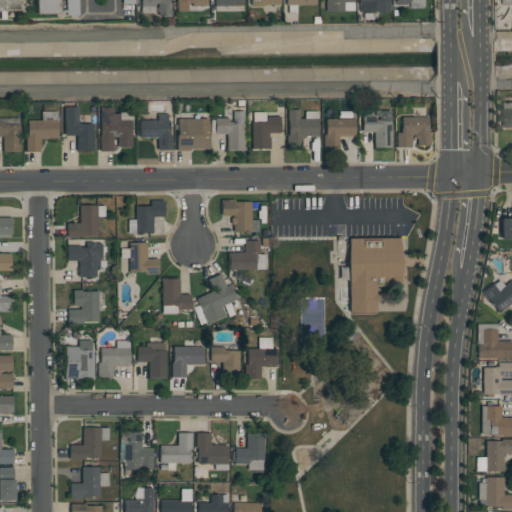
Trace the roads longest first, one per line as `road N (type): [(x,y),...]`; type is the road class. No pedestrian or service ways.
road 1 (residential): [(511,174),(0,185)]
road 2 (secondary): [(455,175),(425,358),(424,511)]
road 3 (residential): [(36,185),(44,511)]
road 4 (residential): [(42,409),(284,410)]
road 5 (secondary): [(452,511),(454,361),(468,271)]
